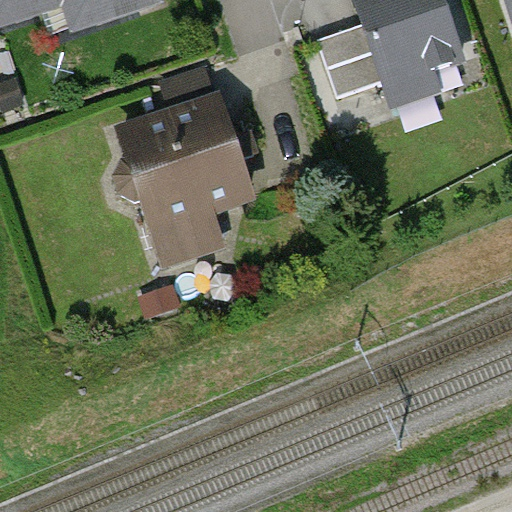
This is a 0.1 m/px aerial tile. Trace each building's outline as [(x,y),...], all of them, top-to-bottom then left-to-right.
[(76,38),(153,12),(148,0),(0,0),(0,34),(67,12),(76,38)] [(440,0),(349,0),(362,34),(382,90),(391,117),(444,99),(437,79),(465,69),(440,0)] [(511,0),(502,0),(511,27),(511,0)] [(382,90),(362,34),(318,49),(336,106),(382,90)] [(212,102),(111,133),(157,275),(219,256),(208,220),(246,208),(212,102)]
